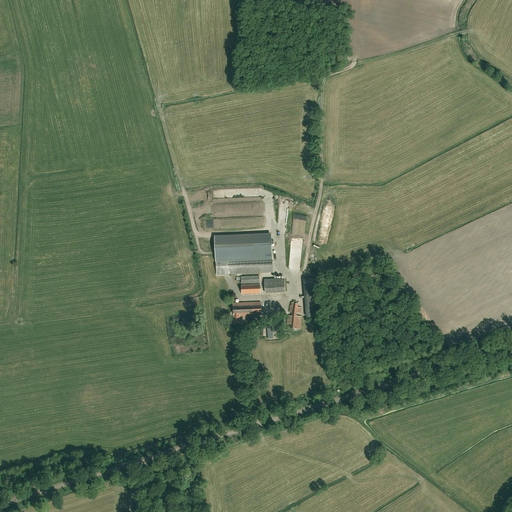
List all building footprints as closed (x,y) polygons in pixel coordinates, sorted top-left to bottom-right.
[(254,236),(215,237),(216,258),(255,257),(272,256),(271,235),(254,236)] [(255,257),(216,258),(217,275),(273,272),(272,256),(255,257)] [(285,291),(284,278),(264,279),(265,292),(285,291)] [(240,316),(261,315),(261,301),(233,302),(234,322),(240,321),(240,316)] [(301,313),(302,307),(298,307),(299,303),(291,302),(291,306),(290,306),(289,312),(291,312),(291,315),(288,315),(287,323),(290,324),(290,327),(299,329),(301,316),(297,315),(297,313),(301,313)]
